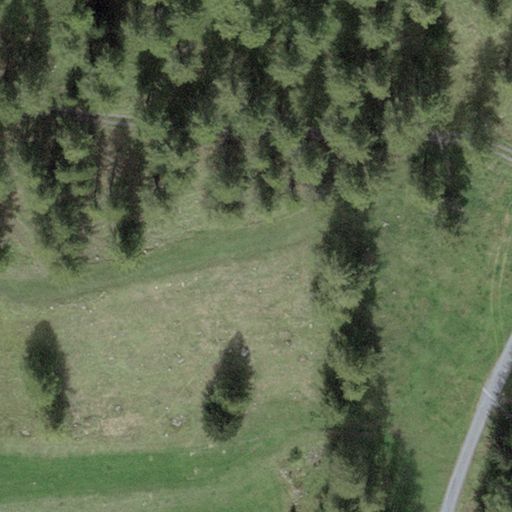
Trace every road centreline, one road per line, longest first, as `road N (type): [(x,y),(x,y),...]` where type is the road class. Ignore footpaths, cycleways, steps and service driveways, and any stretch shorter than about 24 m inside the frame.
road 1 (track): [(511,157),(448,138),(132,120),(0,96)]
road 2 (track): [(448,511),(511,347)]
